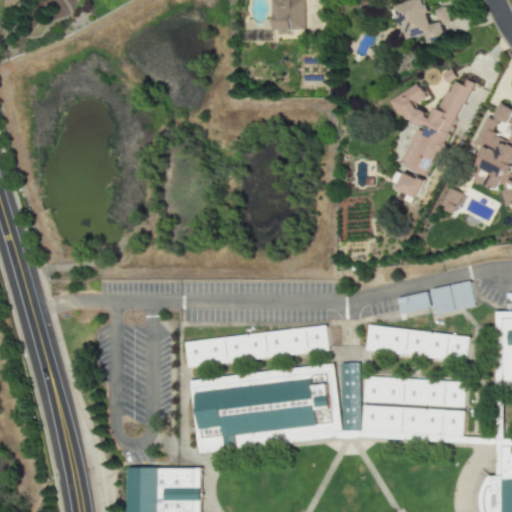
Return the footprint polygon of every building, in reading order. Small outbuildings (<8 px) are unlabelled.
[(278,0),(278,30),(307,31),(306,0),(278,0)] [(419,0),(398,6),(408,41),(428,35),(431,44),(449,39),(445,26),(452,24),(447,7),(435,10),(439,23),(434,25),(426,0),(419,0)] [(401,166),(430,178),(471,82),(466,80),(464,85),(455,82),(452,90),(444,95),(432,122),(426,112),(415,106),(429,99),(421,85),(391,101),(399,115),(410,120),(412,119),(416,125),(424,129),(415,134),(401,166)] [(511,180),(510,180),(511,174),(511,109),(501,105),(495,120),(488,117),(476,144),(482,147),(478,156),(481,170),(500,178),(486,181),(485,185),(499,191),(503,183),(507,206),(511,205),(511,180)] [(398,190),(418,199),(426,182),(406,173),(398,190)] [(456,214),(465,195),(452,189),(443,208),(456,214)] [(113,511),(511,511),(511,245),(489,247),(434,265),(335,281),(110,287),(48,291),(112,465),(113,511)]
